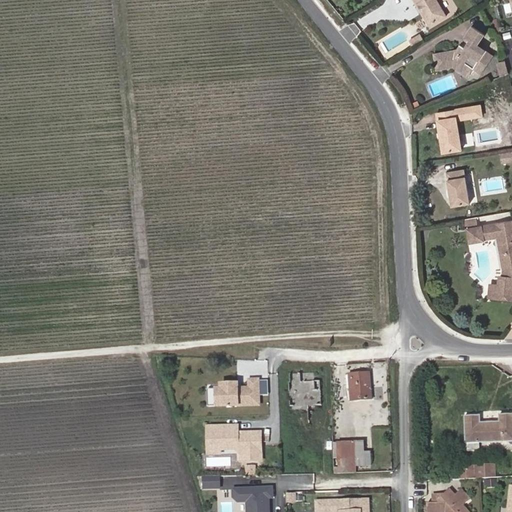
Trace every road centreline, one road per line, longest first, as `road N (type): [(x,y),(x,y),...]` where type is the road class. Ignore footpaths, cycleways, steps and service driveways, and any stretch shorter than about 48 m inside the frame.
road 1 (track): [(0,358),(405,334)]
road 2 (residential): [(407,303),(395,134),(375,86),(306,0)]
road 3 (residential): [(407,368),(405,511)]
